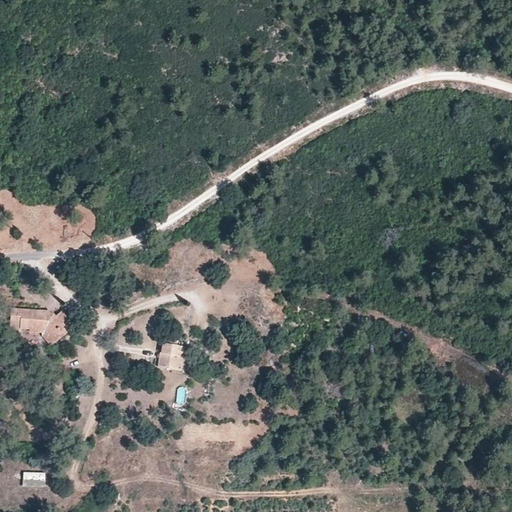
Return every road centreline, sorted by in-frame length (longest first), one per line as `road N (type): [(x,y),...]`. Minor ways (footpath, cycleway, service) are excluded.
road 1 (unknown): [(0,437),(14,438),(93,339),(149,310),(242,300),(383,354),(511,445)]
road 2 (track): [(56,250),(124,241),(159,225),(272,150),(388,89),(446,75),(511,89)]
